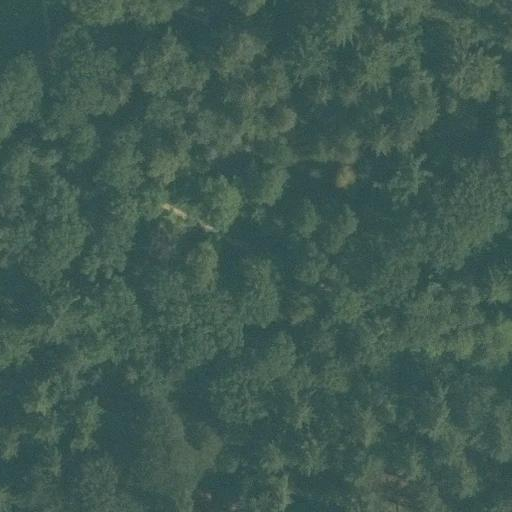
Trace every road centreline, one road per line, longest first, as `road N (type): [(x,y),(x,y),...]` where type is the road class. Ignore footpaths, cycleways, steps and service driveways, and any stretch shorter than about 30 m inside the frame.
road 1 (track): [(100,511),(371,300)]
road 2 (track): [(371,300),(511,190)]
